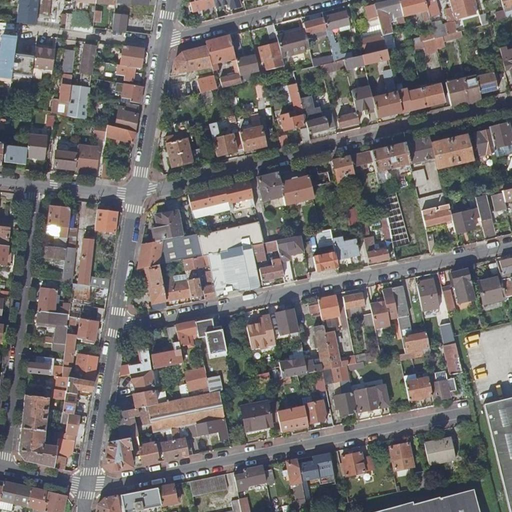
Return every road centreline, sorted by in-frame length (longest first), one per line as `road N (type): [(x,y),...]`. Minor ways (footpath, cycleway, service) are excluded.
road 1 (residential): [(114,333),(511,240)]
road 2 (residential): [(136,194),(511,105)]
road 3 (residential): [(458,414),(84,489)]
road 4 (residential): [(36,184),(0,472)]
road 5 (residential): [(329,0),(164,42)]
road 6 (residential): [(84,489),(114,333)]
road 7 (residential): [(136,194),(164,42)]
road 8 (residential): [(114,333),(136,194)]
